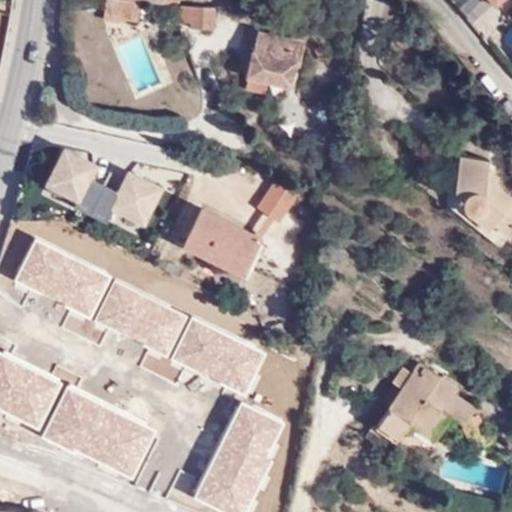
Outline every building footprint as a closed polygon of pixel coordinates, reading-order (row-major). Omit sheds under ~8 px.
[(138,36),(140,4),(156,6),(155,0),(105,0),(104,23),(119,24),(120,34),(138,36)] [(178,0),(155,0),(156,6),(175,11),(178,6),(178,0)] [(511,0),(481,0),(490,10),(502,0),(511,0)] [(207,10),(178,6),(175,11),(175,22),(205,31),(207,10)] [(266,89),(290,95),(302,51),(258,38),(246,83),(248,83),(266,89)] [(263,100),(266,89),(248,83),(245,95),(263,100)] [(94,163),(64,148),(46,182),(78,198),(75,203),(105,219),(112,205),(143,221),(160,187),(128,172),(118,192),(87,176),(94,163)] [(487,164),(457,161),(450,162),(446,211),(498,252),(511,230),(511,204),(484,185),(487,164)] [(268,181),(249,208),(261,216),(268,220),(273,223),(291,196),(268,181)] [(250,231),(202,207),(183,244),(217,261),(223,250),(248,262),(261,237),(257,235),(250,231)] [(268,220),(261,216),(250,231),(257,235),(268,220)] [(37,233),(16,274),(89,311),(110,271),(37,233)] [(248,262),(223,250),(217,261),(242,274),(248,262)] [(115,272),(95,313),(168,350),(188,310),(115,272)] [(193,312),(172,352),(245,389),(266,349),(193,312)] [(0,346),(0,401),(38,421),(60,377),(0,346)] [(406,371),(386,405),(394,411),(382,430),(401,444),(409,435),(414,438),(419,431),(438,445),(455,420),(467,427),(477,448),(485,442),(489,449),(496,444),(476,416),(479,411),(477,409),(458,397),(461,392),(428,372),(424,378),(417,374),(415,376),(406,371)] [(68,382),(46,429),(132,471),(155,424),(68,382)] [(243,397),(195,491),(235,511),(242,511),(273,454),(269,452),(286,419),(243,397)]
